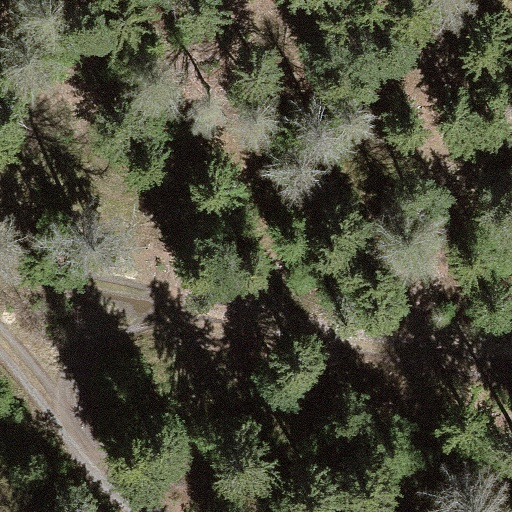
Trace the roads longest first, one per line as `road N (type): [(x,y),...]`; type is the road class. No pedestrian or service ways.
road 1 (track): [(0,277),(78,283),(511,385)]
road 2 (track): [(0,354),(142,511)]
